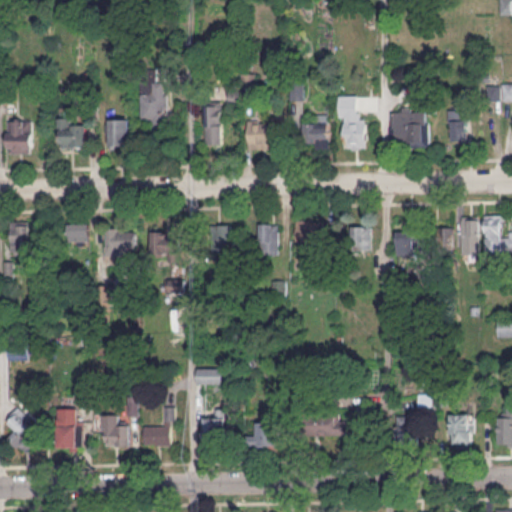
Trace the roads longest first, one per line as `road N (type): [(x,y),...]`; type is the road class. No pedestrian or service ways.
road 1 (residential): [(0,487),(511,478)]
road 2 (residential): [(0,188),(511,181)]
